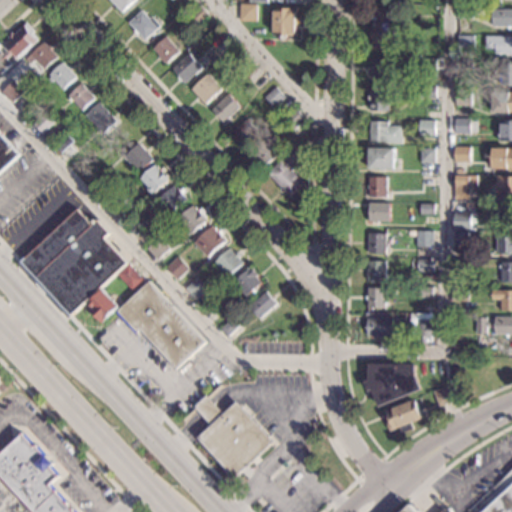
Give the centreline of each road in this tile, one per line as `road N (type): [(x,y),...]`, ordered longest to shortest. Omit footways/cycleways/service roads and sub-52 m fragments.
road 1 (residential): [(401,495),(350,439),(332,397),(333,0)]
road 2 (residential): [(328,307),(291,252),(57,0)]
road 3 (primary): [(1,328),(170,511)]
road 4 (primary): [(227,511),(81,354)]
